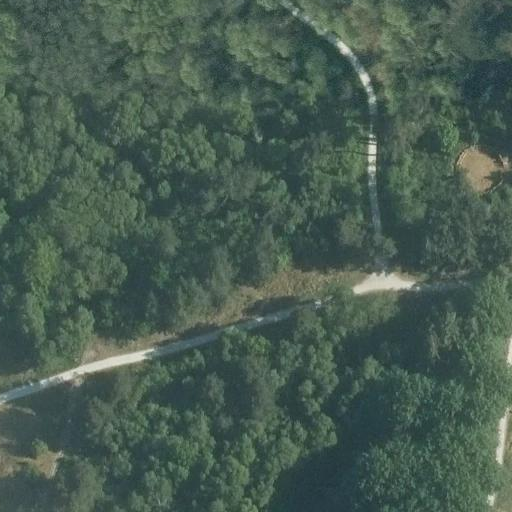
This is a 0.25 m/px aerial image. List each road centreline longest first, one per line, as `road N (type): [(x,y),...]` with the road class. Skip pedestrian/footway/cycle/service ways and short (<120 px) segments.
road 1 (unknown): [(99,365),(88,298),(0,206)]
road 2 (unknown): [(40,511),(86,369)]
